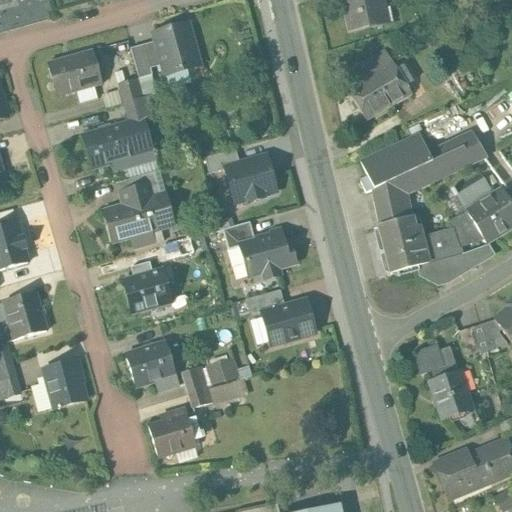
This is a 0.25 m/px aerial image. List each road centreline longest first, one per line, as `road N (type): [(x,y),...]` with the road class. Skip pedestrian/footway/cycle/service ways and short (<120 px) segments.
road 1 (residential): [(13,42),(129,434)]
road 2 (tertiary): [(286,0),(368,342)]
road 3 (tertiary): [(368,342),(415,511)]
road 4 (residential): [(368,342),(511,266)]
road 5 (residential): [(13,42),(163,0)]
